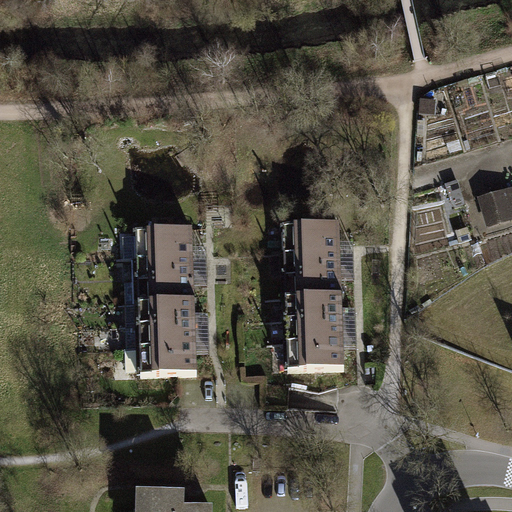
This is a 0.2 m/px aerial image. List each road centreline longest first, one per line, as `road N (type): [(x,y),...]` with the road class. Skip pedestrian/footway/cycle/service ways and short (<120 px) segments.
road 1 (track): [(0,111),(415,80)]
road 2 (track): [(383,433),(407,101),(415,80)]
road 3 (track): [(183,423),(96,450),(0,460)]
road 4 (residential): [(388,511),(428,475),(511,473)]
